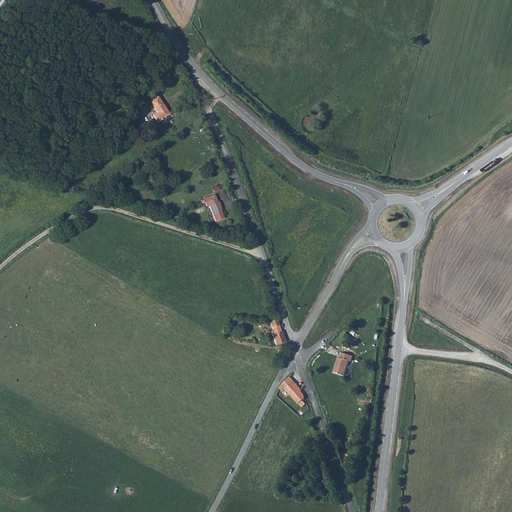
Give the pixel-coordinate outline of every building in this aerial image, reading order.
[(153,115),(157,122),(169,114),(157,96),(149,101),(157,113),(153,115)] [(151,119),(143,125),(146,131),(155,125),(151,119)] [(215,221),(224,218),(225,218),(222,209),(219,201),(218,202),(216,198),(209,200),(208,197),(203,198),(207,206),(209,206),(215,221)] [(285,342),(277,319),(267,322),(276,345),(285,342)] [(351,361),(353,356),(341,352),(340,357),(338,357),(334,372),(344,376),(349,360),(351,361)] [(303,399),(305,397),(305,394),(302,390),(290,377),(280,387),(280,388),(283,391),(285,389),(290,393),(299,403),(299,402),(303,407),(306,403),(303,399)]
